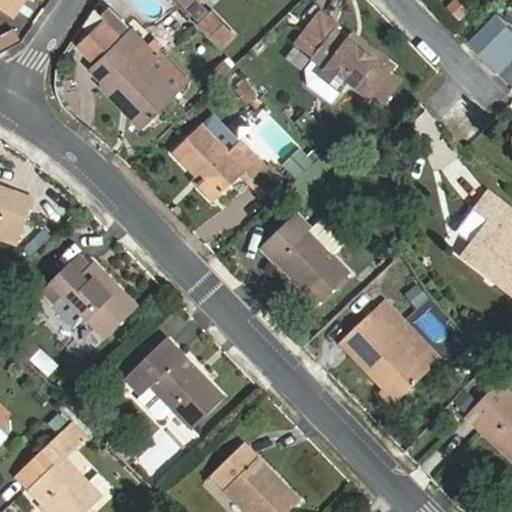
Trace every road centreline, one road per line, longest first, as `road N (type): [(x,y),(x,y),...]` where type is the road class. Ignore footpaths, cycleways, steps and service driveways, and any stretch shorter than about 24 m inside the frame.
road 1 (residential): [(8,101),(84,162),(422,511)]
road 2 (residential): [(8,101),(77,0)]
